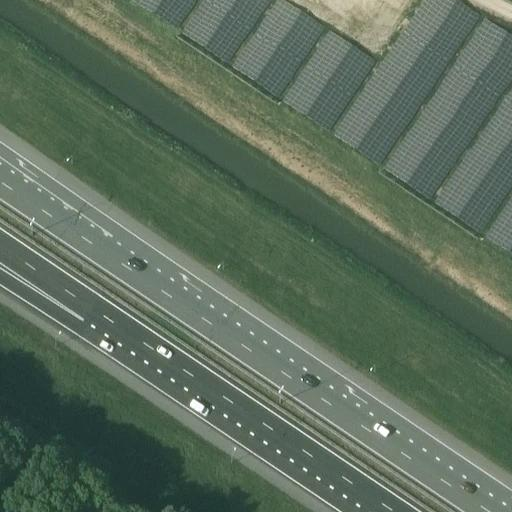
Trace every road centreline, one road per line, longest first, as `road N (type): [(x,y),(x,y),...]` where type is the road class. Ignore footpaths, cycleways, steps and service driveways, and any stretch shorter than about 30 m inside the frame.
road 1 (motorway): [(489,511),(0,181)]
road 2 (motorway): [(93,309),(392,511)]
